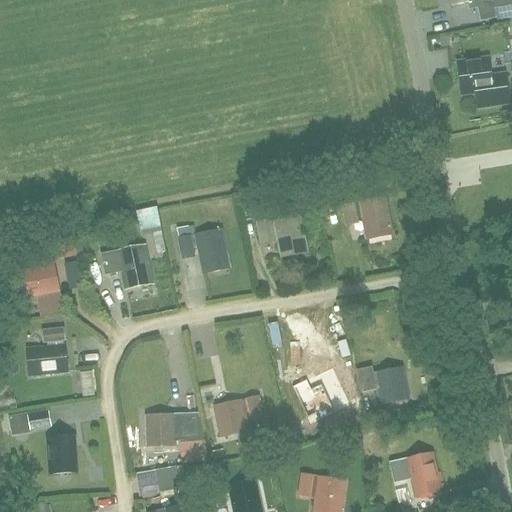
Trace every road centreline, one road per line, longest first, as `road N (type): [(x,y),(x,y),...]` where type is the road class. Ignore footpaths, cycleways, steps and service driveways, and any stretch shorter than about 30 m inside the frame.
road 1 (residential): [(459,275),(131,334),(115,351),(106,391),(126,511)]
road 2 (unclassified): [(459,275),(402,0)]
road 3 (unclassified): [(508,511),(479,372)]
